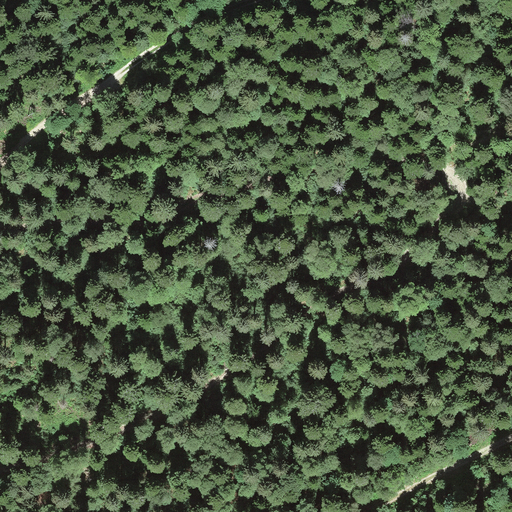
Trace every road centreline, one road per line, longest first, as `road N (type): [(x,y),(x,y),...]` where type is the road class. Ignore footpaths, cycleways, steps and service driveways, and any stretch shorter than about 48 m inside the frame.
road 1 (track): [(254,0),(160,45),(0,155)]
road 2 (track): [(367,511),(511,436)]
